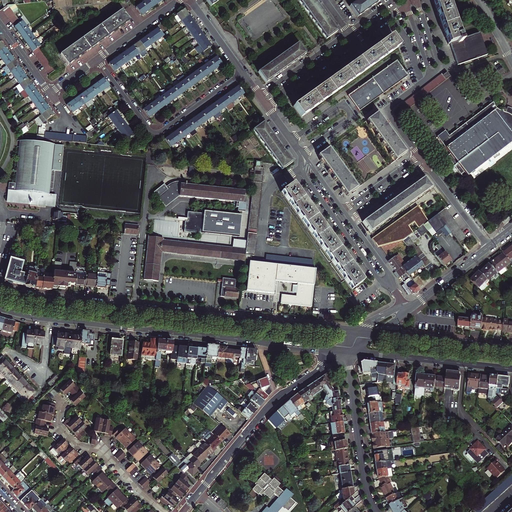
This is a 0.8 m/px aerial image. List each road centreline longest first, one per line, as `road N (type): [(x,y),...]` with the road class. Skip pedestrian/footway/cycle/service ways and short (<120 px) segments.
road 1 (secondary): [(353,331),(0,288)]
road 2 (secondary): [(0,308),(344,351)]
road 3 (tertiary): [(182,511),(267,406),(344,351)]
road 4 (residential): [(242,71),(152,132),(97,58)]
road 5 (residential): [(266,106),(406,5)]
road 6 (residential): [(301,154),(306,178),(397,294)]
road 7 (secondary): [(344,351),(511,369)]
road 8 (residential): [(165,511),(103,452),(70,441),(53,397)]
road 9 (residential): [(393,0),(259,95)]
road 10 (residential): [(344,351),(375,511)]
road 11 (residential): [(0,24),(49,92),(97,58)]
road 12 (secondary): [(511,349),(378,334)]
